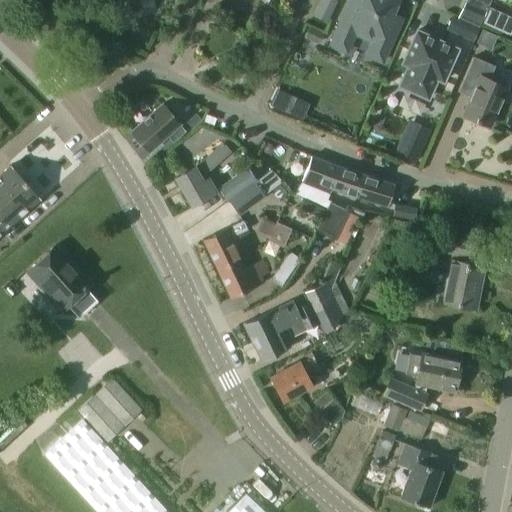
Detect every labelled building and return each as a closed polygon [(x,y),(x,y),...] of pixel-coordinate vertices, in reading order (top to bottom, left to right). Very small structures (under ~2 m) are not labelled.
[(326,23),(336,3),(330,0),(322,0),(314,17),(326,23)] [(359,0),(350,0),(331,46),(346,53),(354,35),(373,42),(367,56),(382,63),(401,18),(388,12),(393,0),(367,0),(366,3),(359,0)] [(469,0),(460,20),(469,24),(480,29),(492,0),(469,0)] [(490,8),(483,23),(497,30),(504,14),(490,8)] [(416,32),(402,64),(408,67),(399,86),(427,99),(436,79),(442,82),(457,50),(416,32)] [(490,126),(507,87),(489,79),(495,66),(473,57),(458,92),(471,98),(463,115),(490,126)] [(143,148),(145,146),(149,151),(167,135),(174,142),(186,132),(180,124),(181,124),(163,104),(132,131),(136,136),(134,138),(143,148)] [(187,123),(192,128),(201,121),(195,115),(187,123)] [(401,143),(422,152),(430,133),(409,124),(401,143)] [(195,167),(176,178),(192,206),(216,192),(208,178),(208,173),(230,152),(222,142),(195,167)] [(337,167),(337,166),(311,157),(302,182),(330,192),(332,187),(387,206),(394,186),(337,167)] [(0,232),(40,197),(11,165),(0,175),(0,232)] [(219,189),(228,201),(254,182),(246,170),(219,189)] [(254,182),(228,201),(239,215),(265,196),(264,194),(282,181),(272,170),(255,182),(254,182)] [(325,209),(303,200),(299,208),(321,218),(325,209)] [(349,212),(330,203),(317,229),(335,239),(349,212)] [(421,219),(416,247),(432,250),(437,222),(421,219)] [(243,220),(236,224),(203,239),(217,269),(239,258),(234,248),(252,239),(243,220)] [(276,224),(269,239),(268,240),(283,247),(291,229),(276,222),(276,224)] [(439,252),(468,258),(471,241),(443,235),(439,252)] [(97,300),(87,289),(92,284),(78,269),(75,272),(53,248),(27,271),(62,311),(69,305),(79,316),(97,300)] [(289,251),(274,274),(285,281),(300,259),(289,251)] [(239,258),(217,269),(231,298),(264,283),(261,277),(268,273),(262,261),(244,269),(239,258)] [(442,302),(472,308),(477,281),(480,281),(483,266),(450,260),(442,302)] [(253,342),(324,309),(332,289),(330,290),(326,281),(303,293),(308,302),(296,308),(295,305),(271,317),(269,312),(244,324),(253,342)] [(324,309),(253,342),(261,361),(286,349),(290,348),(292,341),(290,338),(307,330),(318,325),(323,334),(333,329),(342,315),(349,312),(337,286),(332,289),(324,309)] [(377,322),(351,313),(348,324),(373,332),(377,322)] [(463,367),(459,366),(460,362),(422,354),(416,383),(454,391),(455,386),(459,387),(463,367)] [(299,362),(271,378),(283,402),(312,385),(306,374),(318,367),(312,355),(299,362)] [(420,411),(428,393),(389,377),(382,395),(420,411)] [(77,411),(78,411),(107,442),(141,410),(113,378),(77,411)] [(313,402),(332,426),(341,418),(344,410),(327,390),(313,402)] [(375,415),(380,404),(357,393),(352,404),(375,415)] [(264,511),(246,494),(228,511),(167,511),(81,420),(44,454),(97,511),(264,511)] [(385,461),(395,435),(382,430),(371,456),(385,461)] [(442,470),(426,465),(430,453),(404,443),(397,464),(410,469),(400,498),(429,508),(442,470)]
